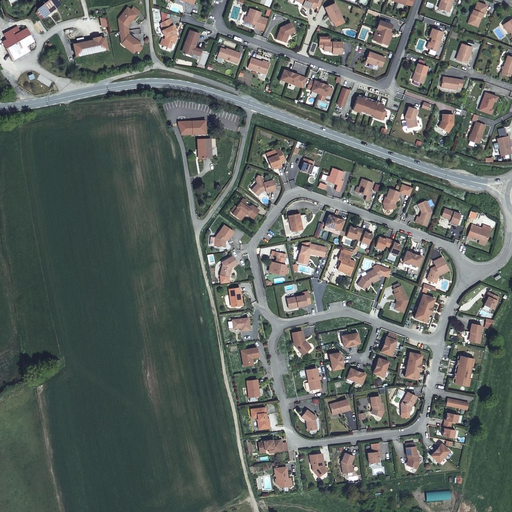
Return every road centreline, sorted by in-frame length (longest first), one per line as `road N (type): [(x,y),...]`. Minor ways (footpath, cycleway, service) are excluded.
road 1 (residential): [(268,327),(251,252),(289,196),(303,193),(446,244),(468,274)]
road 2 (residential): [(438,342),(417,428),(303,444),(293,439),(268,327)]
road 3 (residential): [(418,0),(389,81),(379,85),(225,32),(218,17),(224,0)]
road 4 (secondary): [(478,182),(254,106)]
road 5 (residential): [(268,327),(345,312),(438,342)]
road 6 (secondary): [(254,106),(172,83),(89,91)]
road 7 (residential): [(254,106),(239,174),(198,232)]
